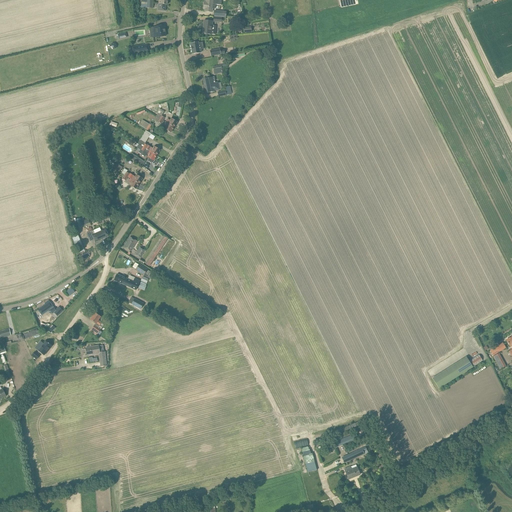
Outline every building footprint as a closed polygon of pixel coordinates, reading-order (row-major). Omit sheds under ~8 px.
[(160,0),(160,4),(158,4),(158,10),(165,11),(166,5),(167,5),(167,0),(160,0)] [(213,0),(205,0),(206,2),(204,2),(203,9),(205,9),(205,11),(212,12),(212,8),(215,9),(216,4),(221,5),(222,0),(221,0),(214,0),(213,0)] [(212,21),(204,20),(203,34),(205,34),(206,34),(215,35),(216,26),(211,25),(212,21)] [(164,25),(155,27),(157,37),(165,36),(164,25)] [(200,53),(199,42),(190,43),(190,44),(191,47),(191,50),(192,54),(200,53),(200,52),(200,53)] [(149,51),(147,45),(133,47),(134,53),(149,51)] [(226,69),(225,65),(221,65),(213,66),(215,74),(223,73),(222,69),(226,69)] [(213,83),(212,77),(205,79),(206,87),(207,86),(208,92),(220,90),(218,82),(213,83)] [(230,94),(229,86),(225,87),(225,90),(217,92),(218,97),(226,95),(230,94)] [(167,119),(165,122),(174,127),(177,122),(171,118),(170,120),(167,119)] [(151,125),(150,125),(149,124),(142,120),(139,125),(148,131),(150,127),(151,125)] [(174,127),(165,122),(163,126),(166,127),(164,129),(171,133),(174,127)] [(140,140),(138,143),(139,144),(143,146),(151,152),(157,155),(160,150),(156,147),(154,146),(153,148),(150,146),(150,147),(148,145),(147,145),(145,144),(145,143),(140,140)] [(141,149),(139,153),(145,157),(145,156),(150,158),(148,160),(152,163),(153,160),(153,161),(157,155),(151,152),(143,146),(141,149)] [(132,153),(130,156),(129,157),(142,166),(145,162),(132,153)] [(127,171),(124,169),(122,173),(139,184),(142,178),(136,175),(135,176),(132,175),(130,173),(129,174),(127,172),(127,171)] [(139,184),(130,179),(128,182),(131,183),(130,185),(136,189),(139,184)] [(108,236),(105,229),(94,234),(93,230),(86,233),(90,242),(94,240),(95,242),(108,236)] [(84,251),(78,235),(72,238),(79,253),(84,251)] [(167,239),(164,236),(145,264),(149,266),(165,242),(167,239)] [(137,241),(130,237),(123,248),(129,252),(134,244),(134,245),(137,241)] [(145,250),(140,247),(135,255),(140,258),(145,250)] [(135,263),(133,267),(136,269),(135,270),(144,275),(147,277),(150,272),(147,270),(147,269),(139,264),(138,265),(135,263)] [(124,285),(127,279),(117,274),(114,280),(124,285)] [(140,281),(134,279),(133,281),(127,279),(124,285),(136,290),(140,281)] [(144,304),(131,297),(128,302),(141,309),(144,304)] [(55,310),(48,301),(45,303),(45,304),(38,309),(42,315),(48,311),(49,313),(52,314),(54,313),(58,316),(62,311),(59,307),(55,310)] [(99,313),(94,310),(91,315),(92,316),(90,320),(96,323),(91,330),(97,334),(100,330),(98,328),(102,323),(98,320),(101,317),(97,315),(99,313)] [(1,331),(3,337),(11,335),(9,329),(1,331)] [(38,329),(24,334),(26,339),(40,334),(38,329)] [(40,341),(35,348),(44,355),(47,351),(46,351),(51,345),(46,341),(43,344),(42,343),(40,341)] [(503,342),(490,350),(493,355),(506,347),(503,342)] [(103,345),(99,346),(85,348),(87,355),(92,354),(92,355),(96,355),(95,354),(99,353),(100,366),(106,366),(105,351),(104,352),(103,345)] [(73,350),(65,351),(65,363),(73,362),(73,350)] [(506,365),(499,353),(494,356),(500,368),(506,365)] [(482,361),(479,355),(469,360),(473,366),(482,361)] [(473,367),(466,357),(432,378),(439,389),(473,367)] [(355,434),(333,442),(336,447),(357,439),(355,434)] [(331,444),(330,441),(321,445),(323,452),(335,447),(333,443),(331,444)] [(307,472),(316,470),(312,446),(303,447),(307,472)] [(368,452),(365,447),(342,458),(344,463),(364,454),(368,452)] [(351,469),(350,467),(344,469),(348,479),(360,475),(357,467),(351,469)]
